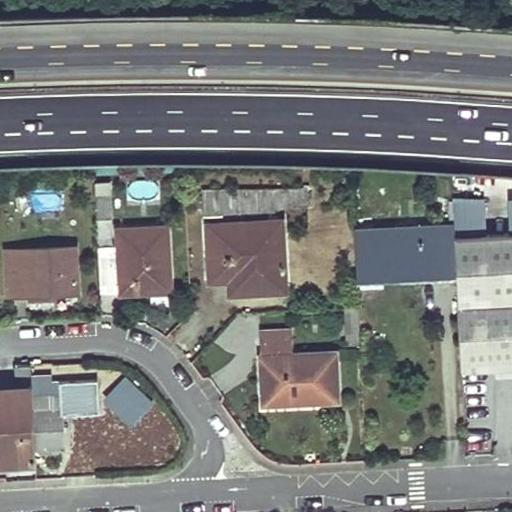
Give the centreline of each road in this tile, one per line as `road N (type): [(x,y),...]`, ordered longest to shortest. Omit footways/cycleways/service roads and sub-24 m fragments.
road 1 (trunk): [(511,76),(149,61),(0,67)]
road 2 (residential): [(511,482),(0,501)]
road 3 (trunk): [(0,112),(204,107),(511,118)]
